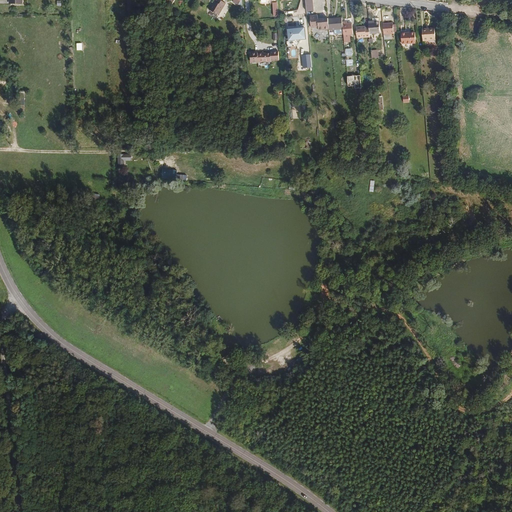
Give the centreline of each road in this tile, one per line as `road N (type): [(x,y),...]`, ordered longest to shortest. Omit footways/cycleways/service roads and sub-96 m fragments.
road 1 (secondary): [(18,299),(56,340),(327,511)]
road 2 (unclassified): [(17,511),(1,331),(18,299)]
